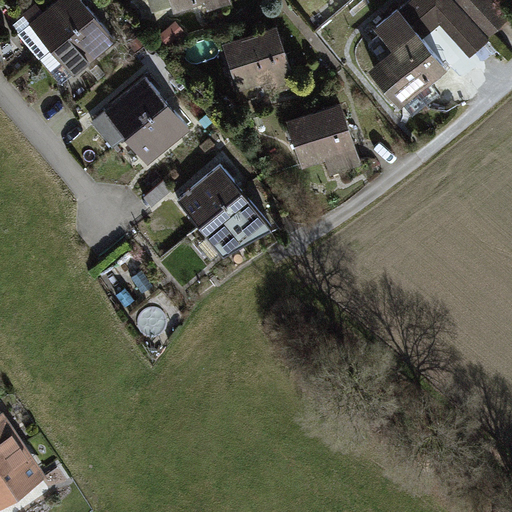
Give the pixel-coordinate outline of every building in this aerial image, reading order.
[(36,59),(92,11),(82,0),(57,0),(16,35),(36,59)] [(230,0),(169,0),(173,12),(205,1),(207,9),(231,1),(230,0)] [(410,0),(399,9),(423,39),(441,24),(469,56),(489,38),(455,0),(410,0)] [(455,0),(489,38),(511,19),(494,0),(455,0)] [(399,9),(397,7),(375,25),(393,46),(367,67),(399,104),(446,66),(423,39),(399,9)] [(92,11),(36,59),(59,85),(115,38),(92,11)] [(276,22),(221,41),(237,88),(267,78),(270,85),(294,77),(276,22)] [(101,109),(122,136),(169,99),(149,73),(101,109)] [(189,125),(169,99),(122,136),(142,162),(189,125)] [(341,100),(286,118),(301,163),(325,155),(331,172),(362,162),(341,100)] [(176,196),(201,225),(242,189),(217,161),(176,196)] [(271,225),(242,189),(201,225),(223,250),(271,225)] [(3,411),(0,412),(0,501),(44,473),(33,456),(13,426),(3,411)]
